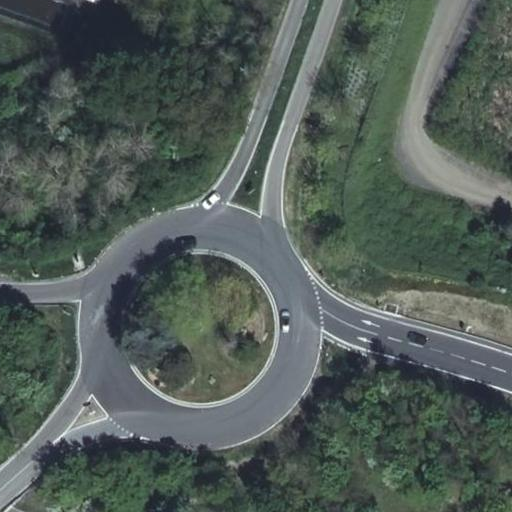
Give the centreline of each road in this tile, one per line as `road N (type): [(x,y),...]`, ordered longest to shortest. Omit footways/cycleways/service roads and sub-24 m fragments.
road 1 (unknown): [(443,0),(405,99),(404,143),(454,178),(511,195)]
road 2 (secondary): [(266,246),(276,165),(331,0)]
road 3 (secondary): [(299,0),(247,145),(203,221)]
road 4 (secondary): [(148,419),(179,430),(243,422),(291,379),(304,315)]
road 5 (trunk): [(511,372),(304,315)]
road 6 (secondary): [(14,469),(148,419)]
road 7 (secondary): [(100,366),(14,469)]
road 8 (secondary): [(203,221),(146,235),(103,281)]
